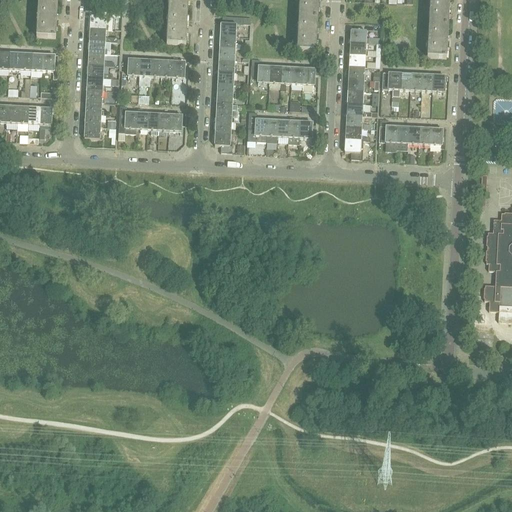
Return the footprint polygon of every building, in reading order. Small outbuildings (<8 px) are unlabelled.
[(169,0),(169,13),(188,14),(188,0),(169,0)] [(318,21),(319,1),(319,0),(300,0),(299,20),(318,21)] [(431,0),(430,27),(449,28),(450,0),(431,0)] [(57,40),(59,7),(39,6),(37,39),(57,40)] [(91,31),(106,32),(108,32),(109,27),(106,27),(107,20),(111,20),(111,13),(97,12),(97,19),(92,19),(91,31)] [(187,47),(188,14),(169,13),(167,46),(187,47)] [(244,19),(223,18),(223,25),(222,25),(221,38),(236,39),(239,39),(239,34),(237,34),(237,26),(244,26),(244,19)] [(316,54),(318,21),(299,20),(297,53),(316,54)] [(447,61),(449,33),(449,28),(430,27),(428,60),(447,61)] [(106,32),(91,31),(90,44),(105,45),(118,45),(118,40),(106,40),(106,32)] [(351,33),(351,45),(366,46),(381,46),(381,40),(369,39),(369,41),(367,41),(367,33),(351,33)] [(236,46),(236,39),(221,38),(220,50),(236,51),(238,51),(238,46),(236,46)] [(105,45),(90,44),(90,56),(105,57),(107,57),(107,51),(105,51),(105,45)] [(366,53),(366,46),(351,45),(350,57),(366,58),(368,58),(368,53),(366,53)] [(220,63),(235,64),(238,64),(238,58),(235,58),(236,51),(220,50),(220,63)] [(0,71),(10,72),(10,55),(0,54),(0,71)] [(22,56),(10,55),(10,72),(21,73),(22,56)] [(33,57),(22,56),(21,73),(32,73),(33,57)] [(105,57),(90,56),(89,69),(104,70),(104,69),(106,70),(106,69),(110,69),(111,64),(104,64),(105,57)] [(32,73),(43,74),(44,57),(33,57),(32,73)] [(58,58),(44,57),(43,74),(53,74),(53,82),(57,82),(58,58)] [(365,65),(366,58),(350,57),(350,69),(365,70),(367,70),(368,65),(365,65)] [(174,60),(174,64),(173,81),(184,81),(185,65),(178,65),(178,60),(174,60)] [(140,79),(141,63),(130,62),(129,78),(140,79)] [(151,89),(151,79),(152,63),(141,63),(140,79),(139,88),(151,89)] [(163,64),(152,63),(151,79),(162,80),(163,64)] [(235,75),(235,76),(237,76),(237,71),(235,70),(235,64),(220,63),(219,75),(235,75)] [(162,80),(173,81),(174,64),(163,64),(162,80)] [(104,76),(104,70),(89,69),(88,81),(103,82),(103,81),(106,81),(111,82),(119,82),(119,77),(104,76)] [(259,85),(270,86),(271,70),(260,69),(259,85)] [(350,69),(349,82),(365,82),(367,83),(367,77),(365,77),(365,70),(350,69)] [(282,70),(271,70),(270,86),(281,86),(282,70)] [(293,71),(282,70),(281,86),(292,87),(293,71)] [(292,87),(303,88),(304,71),(293,71),(292,87)] [(315,72),(304,71),(303,88),(315,88),(315,72)] [(234,83),(235,76),(235,75),(219,75),(218,87),(234,88),(241,88),(242,83),(234,83)] [(384,75),(383,91),(394,92),(394,98),(400,99),(401,92),(402,76),(384,75)] [(401,92),(412,93),(412,76),(402,76),(401,92)] [(423,77),(412,76),(412,93),(422,93),(423,77)] [(422,93),(434,94),(434,78),(423,77),(422,93)] [(446,78),(434,78),(434,94),(445,94),(446,78)] [(103,89),(103,82),(88,81),(88,93),(103,94),(105,94),(105,89),(103,89)] [(118,94),(119,82),(111,82),(111,88),(113,88),(112,93),(118,94)] [(364,90),(365,82),(349,82),(348,94),(364,95),(366,95),(366,90),(364,90)] [(218,99),(233,100),(236,100),(236,95),(234,95),(234,88),(218,87),(218,99)] [(102,101),(103,94),(88,93),(87,105),(102,106),(104,106),(104,101),(102,101)] [(348,94),(348,106),(363,107),(366,107),(366,102),(364,102),(364,95),(348,94)] [(233,107),(233,100),(218,99),(217,111),(233,112),(235,112),(236,107),(233,107)] [(87,118),(102,118),(104,119),(104,113),(102,113),(102,106),(87,105),(87,118)] [(363,114),(363,107),(348,106),(347,118),(363,119),(378,120),(378,115),(363,114)] [(137,134),(137,132),(138,116),(127,115),(127,108),(121,108),(120,131),(126,132),(126,136),(136,137),(136,140),(137,140),(137,134)] [(18,110),(7,109),(6,125),(18,126),(18,110)] [(18,110),(18,126),(29,127),(30,110),(18,110)] [(29,127),(40,127),(41,111),(30,110),(29,127)] [(52,111),(41,111),(40,127),(39,139),(44,140),(45,127),(51,128),(52,116),(52,111)] [(232,119),(233,112),(217,111),(217,123),(232,124),(235,124),(235,119),(232,119)] [(256,139),(267,139),(268,123),(257,122),(257,116),(250,115),(249,132),(257,132),(256,139)] [(142,116),(138,116),(137,132),(148,133),(149,117),(142,116)] [(159,134),(160,117),(149,117),(148,133),(151,133),(151,137),(159,138),(159,134)] [(159,134),(170,134),(171,118),(160,117),(159,134)] [(101,125),(102,118),(87,118),(86,130),(101,130),(103,131),(104,126),(101,125)] [(183,118),(171,118),(170,134),(182,135),(182,129),(185,129),(186,118),(183,118)] [(363,126),(363,119),(347,118),(347,131),(362,131),(370,132),(370,127),(363,126)] [(300,147),(300,141),(301,124),(296,124),(296,120),(291,120),(290,124),(289,140),(289,146),(300,147)] [(116,122),(108,122),(107,129),(116,130),(116,122)] [(232,132),(232,124),(217,123),(216,136),(234,137),(234,132),(232,132)] [(279,123),(268,123),(267,139),(267,145),(278,146),(279,140),(279,123)] [(290,124),(279,123),(279,140),(289,140),(290,124)] [(313,125),(301,124),(300,141),(312,141),(313,125)] [(100,138),(101,130),(86,130),(85,142),(103,143),(103,138),(100,138)] [(398,152),(398,146),(399,130),(381,130),(380,144),(387,145),(387,152),(398,152)] [(410,131),(399,130),(398,146),(409,147),(410,131)] [(347,131),(346,143),(362,144),(364,144),(367,144),(368,138),(362,138),(362,131),(347,131)] [(421,131),(410,131),(409,147),(420,147),(421,131)] [(431,148),(431,132),(421,131),(420,147),(431,148)] [(443,132),(431,132),(431,148),(442,148),(441,151),(445,151),(445,152),(446,152),(447,132),(443,132)] [(233,156),(234,144),(234,137),(216,136),(215,148),(222,149),(222,156),(233,156)] [(361,151),(362,144),(346,143),(345,155),(352,155),(351,162),(363,163),(363,151),(361,151)] [(511,216),(502,216),(502,223),(494,223),(494,236),(489,236),(487,266),(489,267),(489,274),(497,274),(496,289),(486,288),(485,304),(490,304),(489,314),(499,315),(499,325),(511,325),(511,216)]
